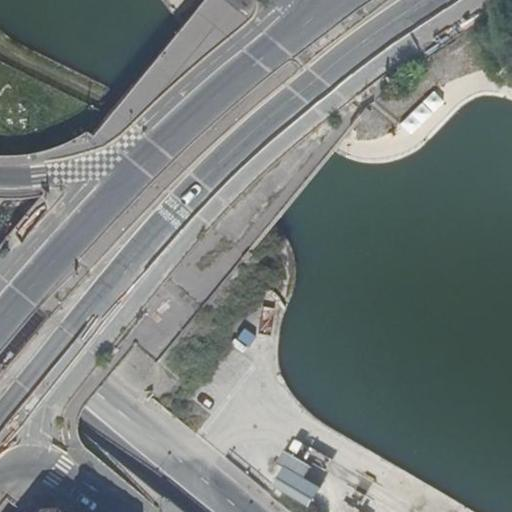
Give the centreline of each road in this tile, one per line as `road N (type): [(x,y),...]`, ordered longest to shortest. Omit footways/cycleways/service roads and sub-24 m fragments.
road 1 (secondary): [(0,330),(216,511)]
road 2 (secondary): [(178,134),(109,196),(0,322)]
road 3 (secondary): [(178,134),(93,163),(0,172)]
road 4 (secondary): [(303,6),(178,134)]
road 5 (secondary): [(0,467),(61,473),(123,511)]
